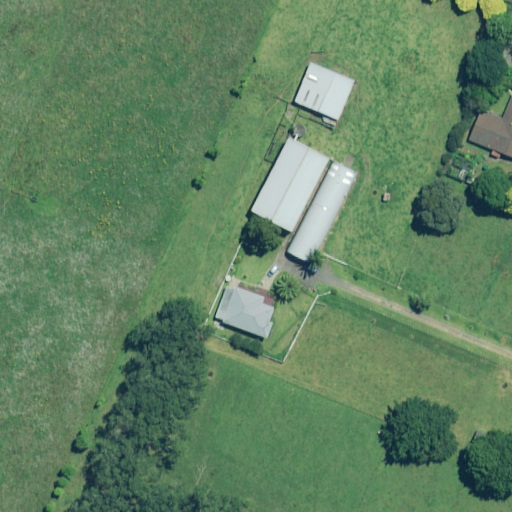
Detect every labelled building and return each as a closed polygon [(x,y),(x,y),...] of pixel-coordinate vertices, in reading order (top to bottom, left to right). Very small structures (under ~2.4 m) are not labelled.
[(353,81),(309,63),(293,101),(337,120),(353,81)] [(511,93),(511,94),(501,120),(480,111),(468,140),(511,157),(511,93)] [(329,159),(289,138),(251,211),(291,232),(329,159)] [(354,174),(333,163),(288,252),(309,263),(354,174)] [(214,319),(222,322),(265,338),(272,322),(268,321),(272,308),(260,304),(262,298),(234,288),(234,290),(226,287),(214,319)]
